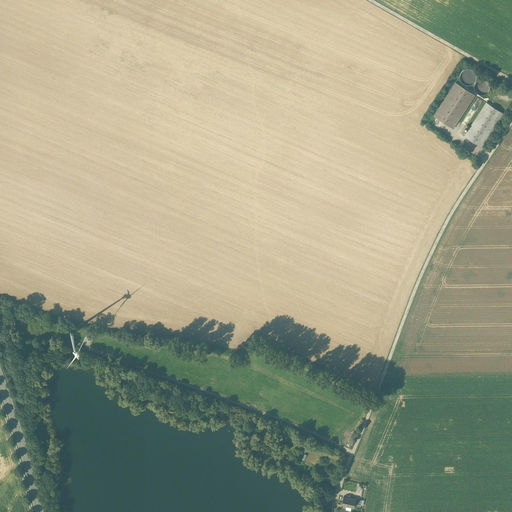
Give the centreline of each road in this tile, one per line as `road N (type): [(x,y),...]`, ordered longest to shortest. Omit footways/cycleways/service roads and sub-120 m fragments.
road 1 (unclassified): [(511,120),(418,280),(333,511)]
road 2 (unclassified): [(368,0),(511,81)]
road 3 (secondary): [(38,511),(0,380)]
